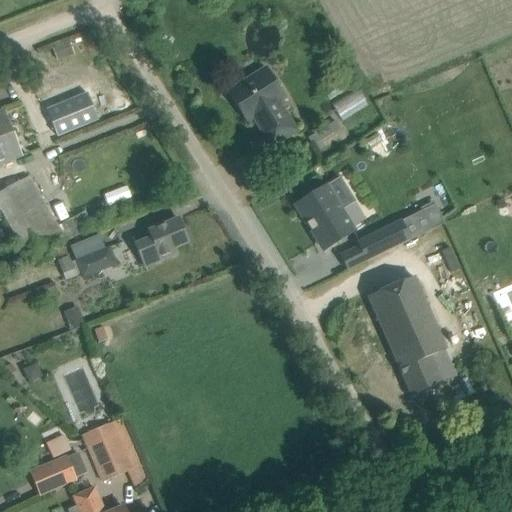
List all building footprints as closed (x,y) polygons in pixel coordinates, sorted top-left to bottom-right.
[(69,43),(52,50),(56,61),(73,54),(69,43)] [(297,132),(279,103),(285,99),(265,68),(227,92),(247,123),(253,119),(271,148),(297,132)] [(86,95),(46,111),(57,138),(97,121),(86,95)] [(0,165),(21,157),(3,111),(0,112),(0,165)] [(332,160),(322,164),(327,178),(350,170),(346,159),(333,164),(332,160)] [(86,211),(57,228),(29,177),(0,193),(0,211),(24,255),(29,262),(45,253),(94,227),(104,221),(99,212),(89,218),(86,211)] [(316,178),(306,185),(313,195),(323,189),(316,178)] [(330,188),(300,206),(327,250),(357,232),(330,188)] [(145,267),(159,262),(177,254),(175,248),(187,243),(178,219),(148,231),(148,232),(133,238),(145,267)] [(357,243),(368,262),(411,241),(400,221),(357,243)] [(95,253),(74,262),(82,280),(103,271),(95,253)] [(357,294),(411,405),(440,394),(428,359),(445,352),(413,270),(357,294)] [(103,483),(131,471),(117,436),(112,424),(83,436),(103,483)] [(47,442),(55,458),(73,450),(65,434),(47,442)] [(39,496),(75,481),(74,478),(66,459),(66,458),(29,473),(30,474),(39,496)] [(124,511),(123,508),(112,511),(103,511),(94,489),(73,498),(78,508),(70,511),(124,511)]
